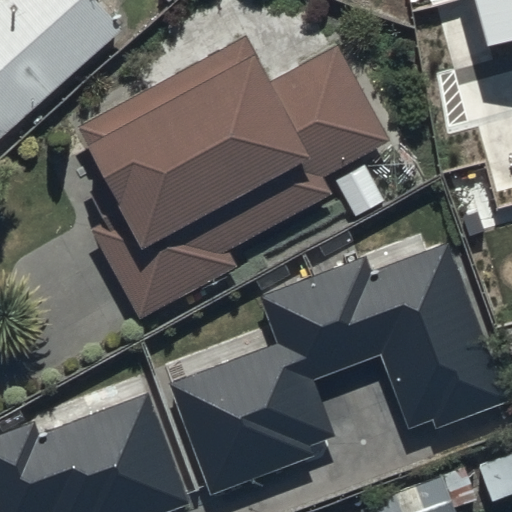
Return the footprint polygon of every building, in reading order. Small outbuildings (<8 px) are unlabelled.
[(0,143),(124,36),(92,0),(4,0),(7,3),(0,9),(0,143)] [(511,0),(480,0),(491,40),(511,34),(511,0)] [(391,148),(338,52),(273,88),(247,40),(76,134),(105,186),(86,196),(105,229),(93,236),(142,325),(238,271),(230,255),(330,200),(322,184),(330,180),(355,225),(387,207),(363,163),(391,148)] [(276,344),(170,384),(211,494),(313,456),(308,444),(333,435),(311,377),(383,350),(411,424),(435,415),(439,425),(505,400),(446,243),(372,271),(366,255),(258,296),(276,344)] [(32,425),(0,437),(0,511),(164,511),(188,503),(148,396),(37,438),(32,425)] [(489,511),(474,470),(367,507),(368,511),(489,511)]
